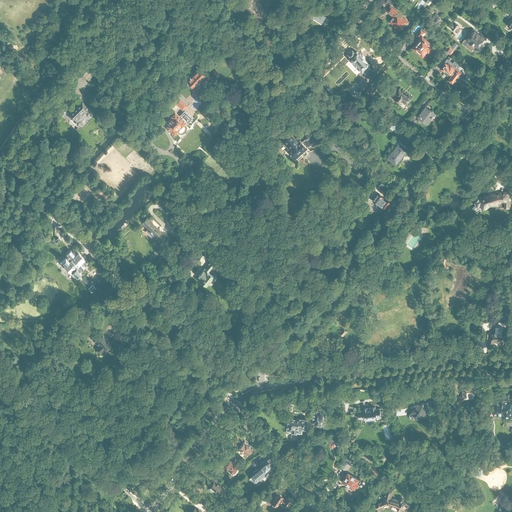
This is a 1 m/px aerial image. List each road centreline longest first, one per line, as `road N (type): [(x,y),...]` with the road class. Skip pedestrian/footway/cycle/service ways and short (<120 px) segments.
road 1 (unknown): [(133,511),(222,401),(250,381),(511,358)]
road 2 (tertiary): [(469,114),(266,366),(260,386)]
road 3 (tertiary): [(511,366),(303,382)]
road 4 (residential): [(232,402),(302,483),(344,511)]
road 5 (residential): [(232,402),(126,288)]
road 6 (residential): [(469,114),(357,15)]
road 7 (tertiary): [(232,402),(150,511)]
